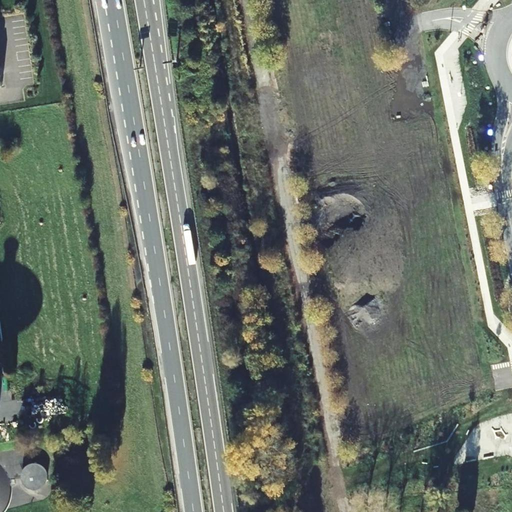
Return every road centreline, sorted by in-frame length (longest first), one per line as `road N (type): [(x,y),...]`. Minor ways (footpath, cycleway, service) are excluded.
road 1 (trunk): [(113,0),(193,511)]
road 2 (trunk): [(223,511),(144,0)]
road 3 (unclassified): [(342,511),(266,122)]
